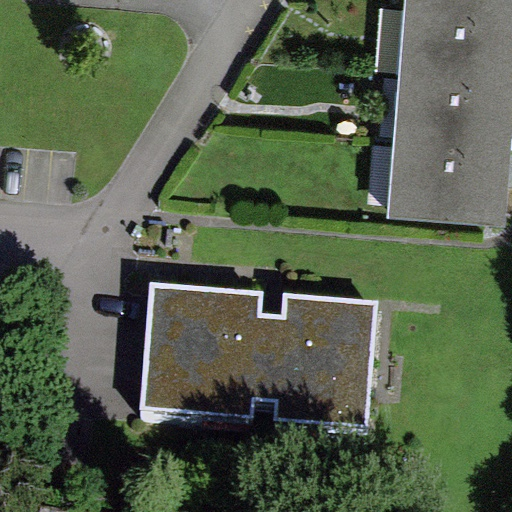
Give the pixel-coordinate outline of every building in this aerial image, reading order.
[(511,0),(404,0),(404,10),(511,17),(511,0)] [(511,17),(404,10),(399,84),(511,92),(511,17)] [(511,140),(511,92),(399,84),(394,151),(511,160),(511,140)] [(509,186),(511,160),(394,151),(389,218),(506,227),(509,186)] [(260,290),(151,282),(141,409),(249,417),(251,398),(275,399),(274,419),(364,426),(374,299),(286,292),(284,316),(270,315),(259,314),(260,290)]
